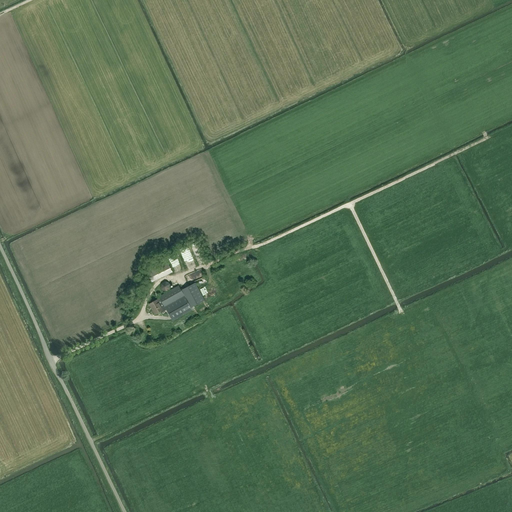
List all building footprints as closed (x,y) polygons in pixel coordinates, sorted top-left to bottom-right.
[(171,256),(173,265),(185,262),(183,253),(171,256)] [(187,257),(190,266),(197,263),(193,255),(187,257)] [(146,271),(152,282),(172,272),(167,262),(146,271)] [(179,286),(159,297),(160,298),(149,304),(150,304),(152,308),(155,314),(161,311),(162,313),(166,310),(172,321),(192,310),(191,308),(204,301),(195,283),(184,289),(184,288),(180,290),(179,286)] [(216,283),(209,284),(211,294),(218,293),(216,283)]
